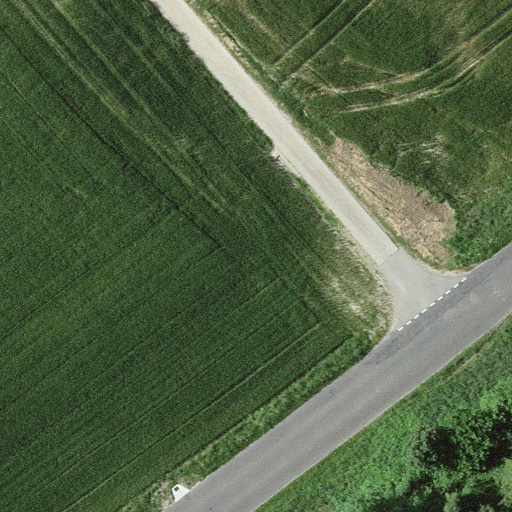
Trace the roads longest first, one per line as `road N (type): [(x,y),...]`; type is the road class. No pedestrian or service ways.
road 1 (track): [(165,0),(450,329)]
road 2 (tertiary): [(511,277),(204,511)]
